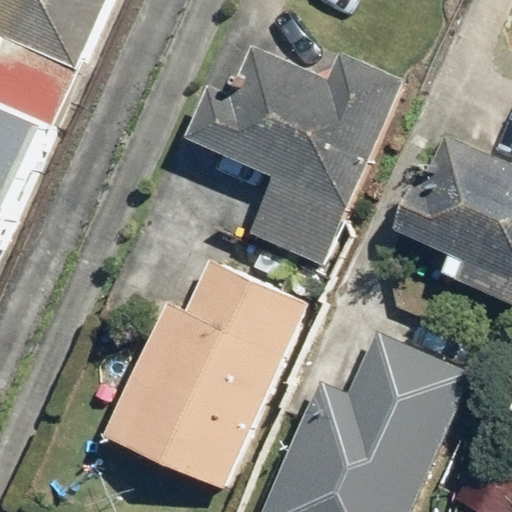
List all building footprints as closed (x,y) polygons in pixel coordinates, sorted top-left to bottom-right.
[(0,0),(0,260),(81,81),(117,0),(0,0)] [(331,281),(406,96),(345,70),(337,88),(260,57),(240,107),(214,96),(191,152),(273,186),(248,247),(331,281)] [(511,318),(511,169),(469,151),(438,221),(412,210),(399,241),(458,267),(448,290),(511,318)] [(226,502),(309,308),(213,266),(192,317),(175,309),(113,453),(226,502)] [(418,511),(472,381),(375,341),(351,399),(322,387),(270,511),(418,511)] [(511,511),(511,488),(477,472),(459,509),(466,511),(511,511)]
